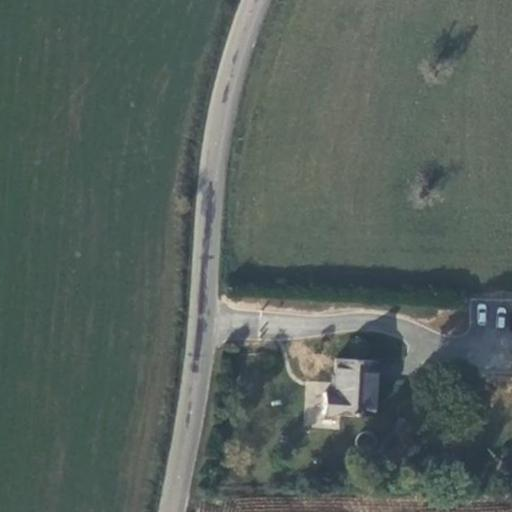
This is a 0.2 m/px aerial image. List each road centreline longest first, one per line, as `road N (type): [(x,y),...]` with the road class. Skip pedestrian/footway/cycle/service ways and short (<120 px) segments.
road 1 (tertiary): [(258,0),(233,68),(212,167),(198,375),(172,511)]
road 2 (unknown): [(203,301),(491,338)]
